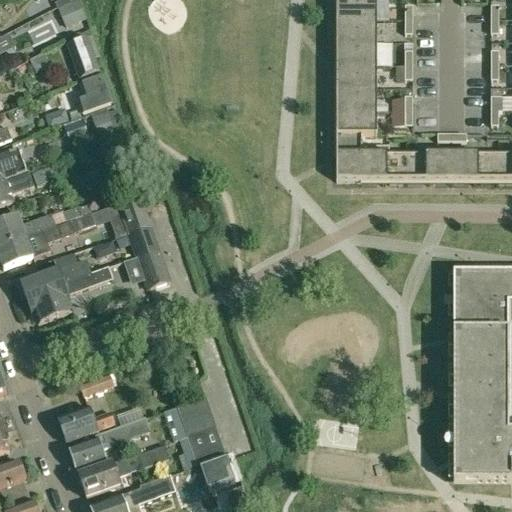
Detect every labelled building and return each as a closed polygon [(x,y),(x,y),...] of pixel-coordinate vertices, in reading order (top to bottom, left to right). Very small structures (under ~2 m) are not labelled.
[(334,1),(334,16),(336,16),(336,24),(376,24),(376,1),(361,1),(334,1)] [(78,2),(58,11),(65,29),(84,21),(78,2)] [(334,32),(334,47),(376,47),(376,24),(336,24),(336,32),(334,32)] [(68,48),(74,66),(94,59),(88,41),(68,48)] [(334,47),(334,61),(336,61),(336,70),(376,70),(376,47),(334,47)] [(334,78),(334,92),(376,92),(376,70),(336,70),(336,78),(334,78)] [(84,117),(111,107),(102,79),(82,86),(86,99),(79,102),(84,117)] [(334,92),(334,107),(336,107),(336,115),(376,115),(376,92),(334,92)] [(490,115),(498,115),(502,115),(502,101),(490,101),(490,115)] [(107,114),(91,120),(98,141),(114,135),(107,114)] [(334,139),(361,139),(377,139),(376,115),(336,115),(336,123),(334,123),(334,139)] [(0,147),(12,143),(7,130),(0,132),(0,147)] [(334,139),(333,155),(336,155),(336,185),(361,185),(361,150),(361,139),(334,139)] [(361,150),(361,185),(389,185),(389,187),(406,187),(406,157),(389,157),(389,150),(361,150)] [(0,184),(27,174),(18,151),(0,158),(0,184)] [(406,157),(406,187),(422,187),(422,185),(451,185),(451,157),(406,157)] [(451,157),(451,185),(480,185),(480,187),(497,187),(497,157),(451,157)] [(511,157),(497,157),(497,187),(511,187),(511,157)] [(51,169),(31,176),(35,188),(55,181),(51,169)] [(130,172),(120,176),(127,196),(138,193),(130,172)] [(0,184),(0,209),(13,205),(10,198),(34,189),(28,174),(27,174),(0,184)] [(150,229),(146,219),(140,202),(119,209),(129,237),(150,229)] [(67,226),(82,221),(77,208),(21,229),(18,220),(0,226),(0,250),(55,230),(67,226)] [(86,232),(94,229),(90,218),(82,221),(67,226),(71,237),(86,232)] [(129,237),(132,247),(137,261),(158,253),(154,243),(150,229),(129,237)] [(55,230),(0,250),(0,264),(3,273),(33,261),(30,252),(59,241),(55,230)] [(137,261),(145,283),(148,293),(167,287),(169,286),(169,285),(158,253),(137,261)] [(27,300),(94,276),(90,266),(60,278),(57,270),(21,284),(27,300)] [(73,314),(68,299),(112,283),(108,271),(94,276),(27,300),(33,318),(35,317),(39,327),(73,314)] [(511,276),(453,276),(453,384),(453,488),(511,488),(511,276)] [(81,390),(85,401),(113,391),(109,380),(81,390)] [(216,431),(206,402),(177,412),(187,441),(216,431)] [(57,422),(67,447),(98,436),(97,435),(115,428),(111,417),(93,424),(89,411),(57,422)] [(76,474),(105,464),(101,453),(149,436),(145,423),(95,441),(96,444),(69,454),(76,474)] [(216,431),(187,441),(197,469),(199,468),(225,459),(216,431)] [(0,435),(0,457),(9,456),(3,435),(0,435)] [(78,480),(87,503),(120,491),(117,481),(169,463),(164,449),(78,480)] [(236,487),(225,459),(199,468),(209,496),(236,487)] [(0,494),(26,485),(18,464),(0,470),(0,494)] [(121,500),(90,511),(139,511),(138,510),(177,495),(171,479),(140,490),(141,494),(121,501),(121,500)] [(249,511),(242,491),(224,497),(229,511),(249,511)]
